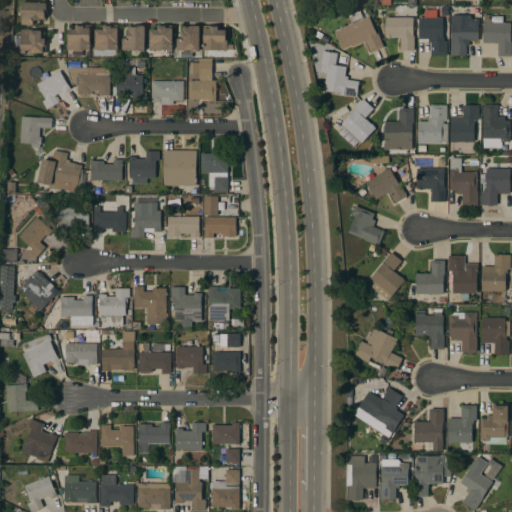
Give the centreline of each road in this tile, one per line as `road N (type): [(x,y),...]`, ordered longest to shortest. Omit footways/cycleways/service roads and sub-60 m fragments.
road 1 (primary): [(252,0),(275,99),(287,216),(291,511)]
road 2 (primary): [(315,398),(310,170),(278,0)]
road 3 (residential): [(240,78),(263,262),(262,398)]
road 4 (residential): [(262,398),(73,398)]
road 5 (residential): [(263,262),(81,262)]
road 6 (residential): [(90,128),(248,126)]
